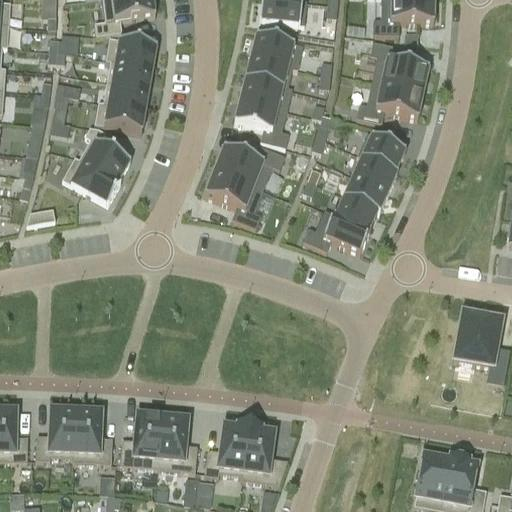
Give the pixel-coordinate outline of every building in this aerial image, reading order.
[(40,0),(40,22),(54,22),(54,0),(40,0)] [(150,0),(142,0),(101,5),(104,29),(93,30),(95,43),(121,40),(119,28),(154,24),(150,0)] [(262,0),(262,4),(262,5),(299,9),(299,8),(300,0),(262,0)] [(327,0),(327,11),(336,12),(337,0),(327,0)] [(433,4),(380,3),(379,27),(372,27),(372,42),(398,42),(398,30),(432,30),(433,4)] [(262,5),(262,4),(261,4),(258,28),(303,33),(306,8),(299,8),(299,9),(262,5)] [(0,9),(0,32),(7,33),(9,10),(0,9)] [(336,12),(327,11),(325,24),(335,25),(336,12)] [(55,37),(55,25),(47,25),(46,37),(55,37)] [(416,51),(416,40),(403,41),(403,50),(416,51)] [(57,47),(56,59),(64,60),(76,61),(77,43),(62,42),(61,47),(60,47),(57,47)] [(255,42),(249,64),(292,74),(291,76),(296,78),(302,54),(255,42)] [(109,68),(151,75),(155,53),(108,45),(104,68),(109,69),(109,68)] [(47,58),(56,59),(57,47),(49,46),(47,58)] [(370,89),(422,100),(427,75),(394,68),(397,55),(371,50),(368,64),(375,65),(370,89)] [(414,61),(416,51),(403,50),(402,58),(414,61)] [(56,59),(47,58),(46,71),(55,71),(56,59)] [(64,60),(56,59),(55,71),(63,72),(64,60)] [(292,74),(249,64),(244,86),(286,96),(287,95),(291,76),(292,74)] [(109,68),(109,69),(105,89),(148,97),(151,75),(109,68)] [(319,83),(329,84),(330,71),(321,70),(319,83)] [(329,84),(319,83),(318,96),(328,97),(329,84)] [(244,86),(238,108),(285,120),(291,97),(287,95),(286,96),(244,86)] [(42,89),(40,101),(48,102),(50,90),(42,89)] [(105,89),(102,110),(144,118),(148,97),(105,89)] [(422,100),(370,89),(365,113),(358,112),(355,126),(380,131),(383,119),(416,126),(422,100)] [(56,91),(54,103),(63,104),(64,92),(56,91)] [(48,102),(40,101),(38,113),(47,114),(48,102)] [(63,104),(54,103),(53,115),(61,116),(63,104)] [(285,120),(238,108),(233,130),(262,137),(259,150),(284,156),(287,142),(280,140),(285,120)] [(102,110),(97,109),(93,132),(140,140),(144,118),(102,110)] [(310,125),(320,127),(323,114),(313,112),(310,125)] [(66,141),(67,130),(50,128),(48,139),(66,141)] [(32,132),(29,146),(40,148),(43,134),(32,132)] [(318,133),(314,145),(324,148),(328,136),(318,133)] [(89,147),(78,167),(77,167),(117,190),(117,189),(129,169),(98,151),(104,141),(97,137),(88,135),(83,144),(89,147)] [(394,180),(395,179),(404,158),(365,141),(355,163),(360,165),(394,180)] [(324,148),(314,145),(310,158),(320,161),(324,148)] [(213,178),(262,198),(271,175),(278,177),(283,164),(259,155),(254,167),(223,154),(213,178)] [(28,164),(26,176),(34,178),(36,166),(28,164)] [(77,167),(78,167),(73,165),(61,187),(107,213),(119,191),(117,189),(117,190),(77,167)] [(360,165),(351,184),(387,200),(396,179),(395,179),(394,180),(360,165)] [(310,176),(306,188),(315,192),(320,179),(310,176)] [(262,198),(213,178),(203,203),(235,215),(230,227),(255,237),(260,223),(253,221),(262,198)] [(351,184),(343,204),(376,219),(376,220),(377,220),(387,200),(351,184)] [(315,192),(306,188),(301,200),(310,204),(315,192)] [(21,193),(18,205),(26,207),(29,195),(21,193)] [(343,204),(334,223),(334,224),(367,239),(368,238),(376,220),(376,219),(343,204)] [(52,216),(29,221),(25,234),(54,228),(52,216)] [(334,224),(334,223),(324,218),(314,239),(308,236),(302,250),(325,260),(330,248),(359,261),(369,238),(368,238),(367,239),(334,224)] [(461,320),(452,367),(488,373),(485,389),(503,392),(509,357),(495,354),(500,327),(495,326),(496,322),(480,319),(480,323),(461,320)] [(15,417),(0,417),(0,470),(26,471),(27,444),(15,444),(15,417)] [(73,466),(75,418),(50,417),(48,443),(35,443),(34,469),(49,469),(49,465),(71,466),(73,466)] [(73,466),(71,466),(71,471),(110,472),(111,446),(99,446),(100,419),(75,418),(73,466)] [(156,476),(161,424),(136,422),(134,448),(121,447),(118,473),(156,476)] [(161,424),(156,476),(194,480),(196,454),(183,453),(186,426),(161,424)] [(241,483),(248,434),(236,432),(236,434),(223,433),(219,459),(207,457),(203,483),(217,485),(218,480),(240,483),(241,483)] [(241,483),(240,483),(239,488),(278,493),(286,468),(269,466),(272,439),(259,438),(259,435),(248,434),(241,483)] [(440,511),(449,467),(448,467),(422,462),(412,511),(440,511)] [(449,467),(440,511),(482,511),(485,498),(471,495),(476,472),(467,470),(468,467),(449,463),(448,467),(449,467)] [(107,511),(118,511),(118,501),(108,500),(107,511)] [(511,511),(511,503),(499,501),(496,511),(511,511)] [(184,502),(183,511),(195,511),(197,504),(184,502)]
